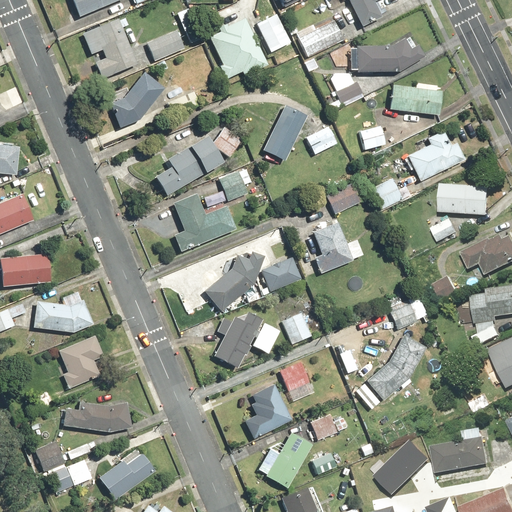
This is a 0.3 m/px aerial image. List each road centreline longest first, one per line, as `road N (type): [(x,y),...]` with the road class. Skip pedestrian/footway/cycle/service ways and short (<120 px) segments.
road 1 (residential): [(6,0),(218,511)]
road 2 (tertiary): [(456,0),(511,112)]
